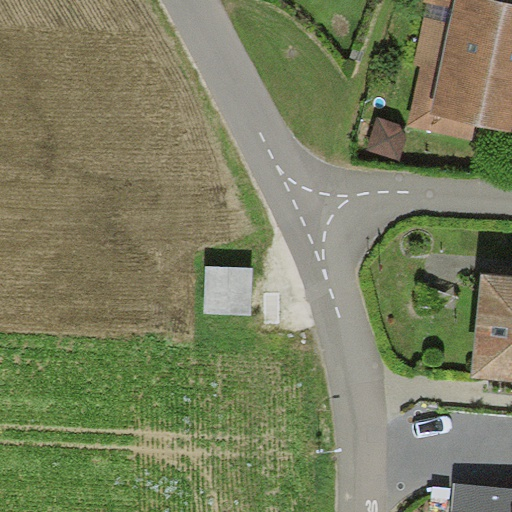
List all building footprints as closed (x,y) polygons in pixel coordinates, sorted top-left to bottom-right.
[(511,0),(424,0),(424,1),(429,2),(416,63),(422,64),(409,127),(473,140),(477,124),(511,130),(511,0)] [(401,124),(378,118),(366,152),(400,162),(406,137),(401,124)] [(205,269),(204,315),(252,316),(253,270),(205,269)] [(511,276),(481,274),(470,376),(511,380),(511,276)] [(511,511),(511,487),(455,482),(452,511),(511,511)]
